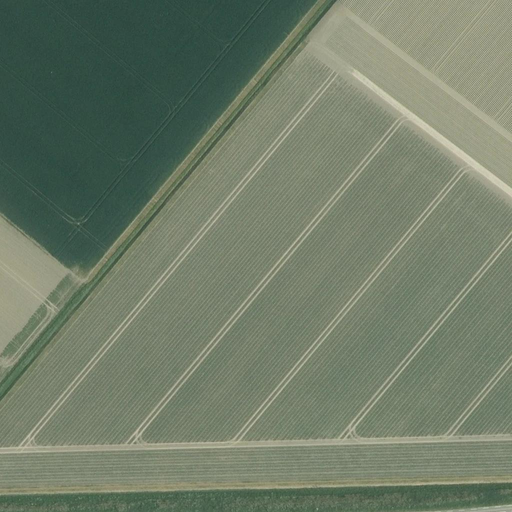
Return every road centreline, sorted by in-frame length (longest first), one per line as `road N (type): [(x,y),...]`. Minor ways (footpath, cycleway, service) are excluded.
road 1 (track): [(0,401),(337,0)]
road 2 (track): [(511,472),(0,490)]
